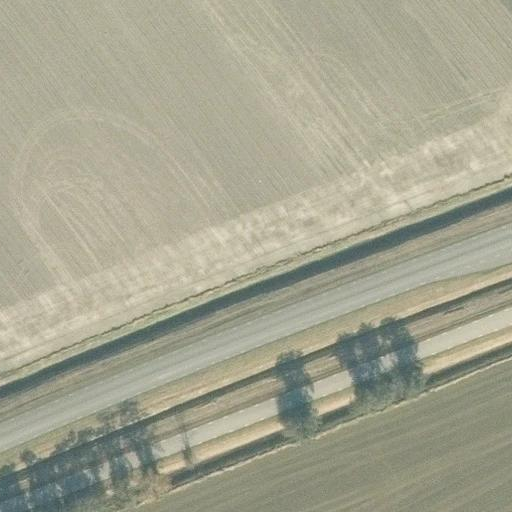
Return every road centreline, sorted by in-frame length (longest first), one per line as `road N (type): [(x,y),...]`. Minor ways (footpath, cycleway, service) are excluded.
road 1 (primary): [(0,435),(511,236)]
road 2 (unclassified): [(3,511),(511,317)]
